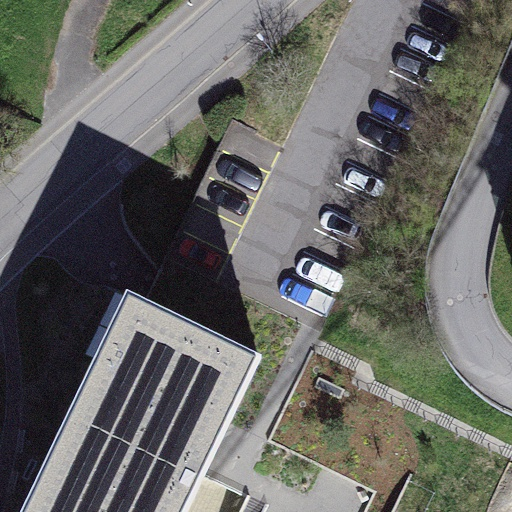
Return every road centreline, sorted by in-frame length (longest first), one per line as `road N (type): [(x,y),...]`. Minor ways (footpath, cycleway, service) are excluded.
road 1 (residential): [(0,223),(251,0)]
road 2 (residential): [(511,159),(471,272),(474,340),(511,376)]
